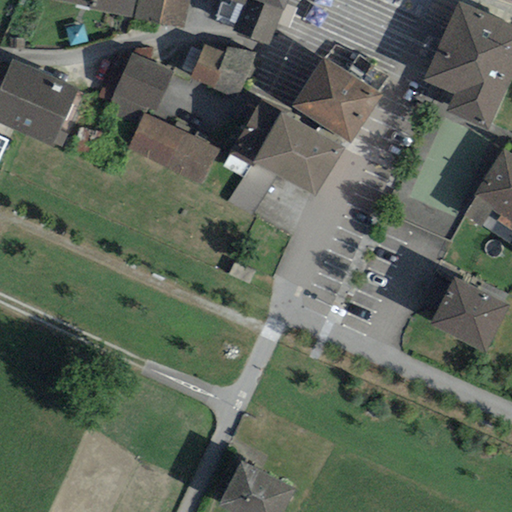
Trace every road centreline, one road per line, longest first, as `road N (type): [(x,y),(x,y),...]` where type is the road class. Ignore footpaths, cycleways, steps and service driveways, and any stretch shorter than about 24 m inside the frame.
road 1 (residential): [(0,55),(64,59),(200,34),(275,48),(345,43),(411,51)]
road 2 (unknown): [(0,221),(24,208),(281,310)]
road 3 (residential): [(411,51),(281,310)]
road 4 (track): [(236,408),(0,299)]
road 5 (residential): [(281,310),(511,411)]
road 6 (unclassified): [(269,333),(187,511)]
